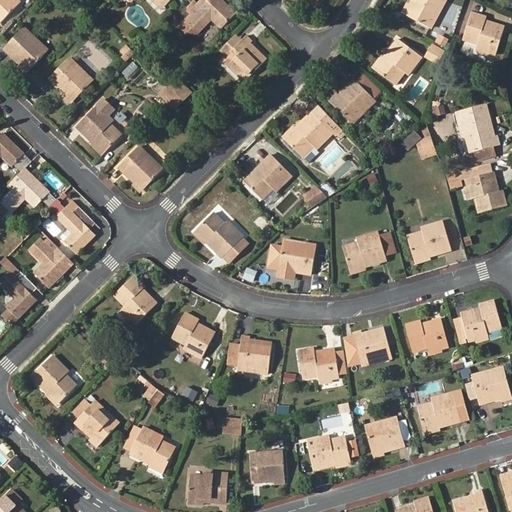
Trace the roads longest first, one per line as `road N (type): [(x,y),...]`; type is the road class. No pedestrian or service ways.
road 1 (residential): [(142,231),(193,273),(278,308),(354,308),(511,263)]
road 2 (residential): [(320,56),(142,231)]
road 3 (tertiary): [(511,447),(291,511)]
road 4 (residential): [(142,231),(0,372)]
road 5 (residential): [(0,93),(142,231)]
road 6 (tertiary): [(106,505),(76,485),(0,405)]
